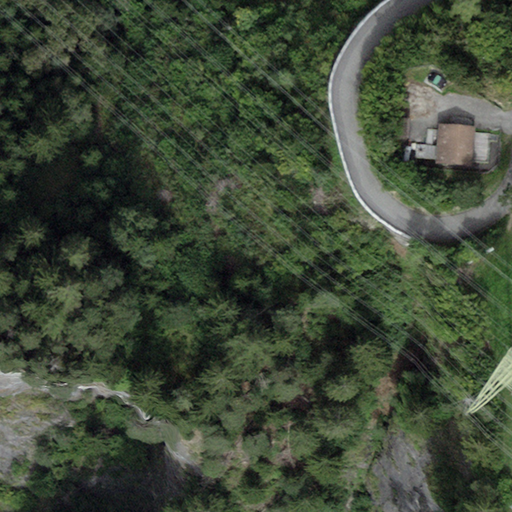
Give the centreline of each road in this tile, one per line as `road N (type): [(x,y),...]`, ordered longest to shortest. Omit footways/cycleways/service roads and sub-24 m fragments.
road 1 (primary): [(511,453),(350,300),(218,155),(102,0)]
road 2 (tertiary): [(403,0),(375,24),(345,80),(344,115),(361,177),(387,208),(425,226),(483,217),(511,186)]
